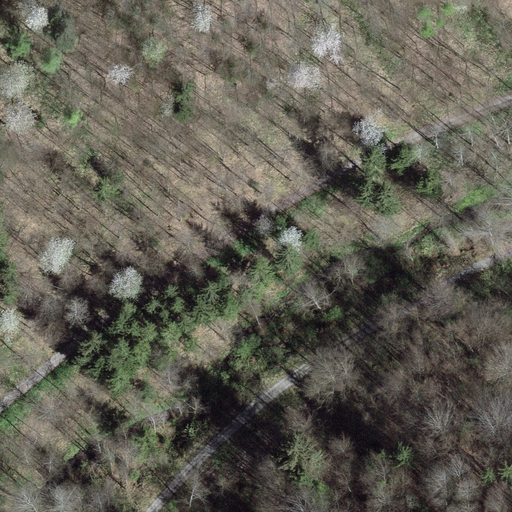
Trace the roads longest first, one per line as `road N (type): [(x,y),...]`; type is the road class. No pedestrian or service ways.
road 1 (track): [(511,100),(433,126),(269,215),(50,366),(0,411)]
road 2 (track): [(152,511),(276,388),(371,326),(511,252)]
